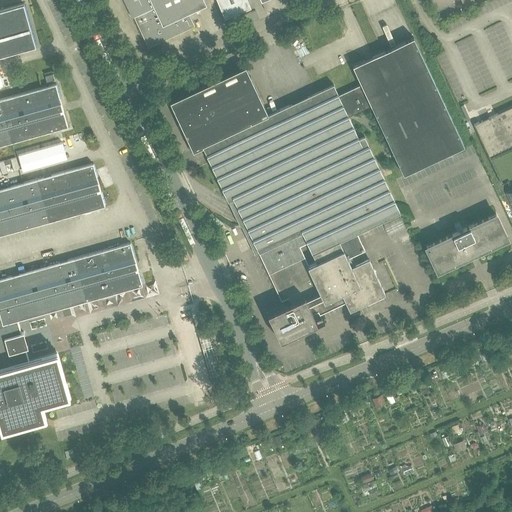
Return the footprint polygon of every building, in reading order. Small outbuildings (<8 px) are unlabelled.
[(123,0),(132,17),(134,17),(142,35),(144,34),(149,45),(157,41),(158,43),(195,26),(189,13),(206,5),(204,0),(123,0)] [(218,0),(225,17),(234,14),(233,12),(238,10),(239,11),(250,7),(246,0),(218,0)] [(473,0),(461,0),(465,9),(476,4),(473,0)] [(57,352),(29,360),(17,320),(142,285),(130,242),(0,278),(0,235),(105,206),(93,163),(0,189),(0,145),(68,126),(56,84),(0,99),(0,55),(36,46),(24,3),(0,9),(0,423),(2,430),(46,418),(42,404),(69,396),(57,352)] [(353,65),(361,84),(371,105),(403,174),(464,145),(413,37),(373,56),(353,65)] [(203,146),(268,114),(246,66),(170,101),(193,151),(203,146)] [(371,105),(361,84),(338,95),(333,84),(268,114),(203,146),(228,200),(229,200),(230,203),(238,208),(235,214),(244,219),(240,225),(249,230),(275,217),(285,221),(302,258),(305,257),(300,246),(307,242),(312,253),(400,212),(364,136),(359,138),(348,116),(371,105)] [(511,106),(474,124),(502,184),(507,181),(511,190),(506,193),(511,206),(511,106)] [(63,142),(18,155),(23,171),(67,158),(63,142)] [(16,157),(10,159),(11,163),(14,171),(20,170),(16,157)] [(496,213),(426,246),(437,270),(507,237),(496,213)] [(249,230),(246,234),(246,235),(255,254),(259,252),(281,300),(288,297),(291,302),(275,310),(268,313),(277,334),(279,340),(280,339),(280,340),(282,340),(287,338),(287,337),(318,323),(313,314),(318,312),(320,314),(323,313),(346,302),(350,311),(385,294),(400,287),(402,286),(384,247),(379,237),(375,228),(373,225),(312,253),(316,262),(309,266),(305,257),(302,258),(285,221),(275,217),(249,230)] [(511,352),(511,349),(509,342),(503,345),(507,354),(511,352)] [(478,361),(475,354),(467,358),(470,365),(471,364),(477,361),(478,361)] [(391,390),(384,393),(388,404),(395,401),(391,390)] [(371,397),(375,407),(385,403),(381,393),(371,397)] [(313,421),(317,430),(323,427),(320,418),(313,421)] [(295,426),(298,434),(305,430),(302,423),(295,426)] [(282,444),(279,436),(272,438),(275,446),(282,444)] [(456,442),(460,451),(467,447),(463,439),(456,442)] [(414,470),(411,465),(402,468),(405,474),(414,470)] [(373,478),(371,472),(361,477),(363,483),(373,478)]
